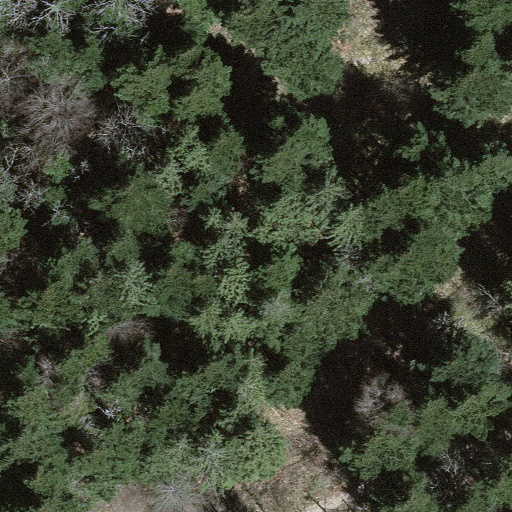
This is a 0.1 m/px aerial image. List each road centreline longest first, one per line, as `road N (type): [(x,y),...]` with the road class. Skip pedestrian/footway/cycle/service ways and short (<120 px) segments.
road 1 (track): [(237,511),(288,472),(427,309),(511,182)]
road 2 (track): [(511,430),(310,511)]
